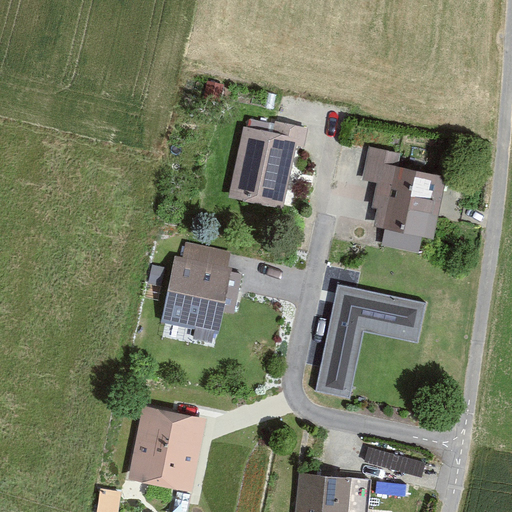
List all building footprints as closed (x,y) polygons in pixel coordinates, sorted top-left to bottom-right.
[(297,137),(245,126),(230,195),(282,207),(297,137)] [(400,152),(370,145),(362,179),(376,182),(372,202),(378,203),(374,223),(387,226),(384,244),(419,252),(422,236),(434,238),(447,177),(397,166),(400,152)] [(235,246),(186,236),(182,253),(174,251),(161,318),(219,329),(223,310),(235,313),(243,273),(230,270),(235,246)] [(416,339),(424,305),(339,287),(318,389),(348,395),(362,328),(416,339)] [(207,417),(143,405),(129,479),(193,491),(207,417)] [(370,446),(367,463),(424,471),(426,454),(370,446)] [(348,511),(352,478),(300,473),(296,511),(348,511)] [(118,511),(122,488),(101,485),(97,511),(106,511),(118,511)]
